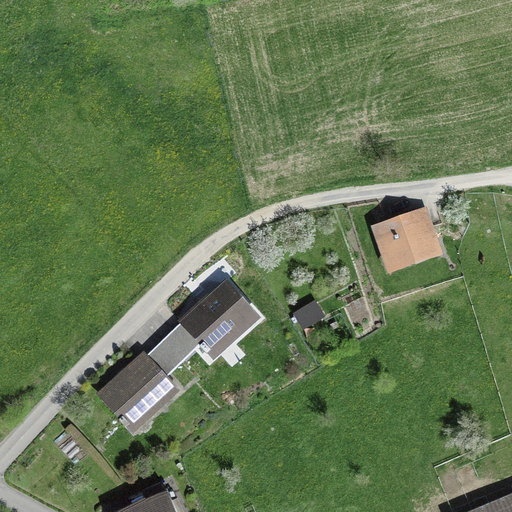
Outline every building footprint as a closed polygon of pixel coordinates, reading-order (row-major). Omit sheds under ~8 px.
[(422,211),(367,229),(384,280),(439,261),(422,211)] [(222,282),(177,324),(160,339),(180,361),(198,345),(215,364),(260,323),(222,282)] [(178,395),(162,377),(180,361),(160,339),(143,355),(94,400),(130,439),(178,395)] [(176,511),(161,483),(105,511),(176,511)] [(511,511),(511,494),(471,511),(511,511)]
